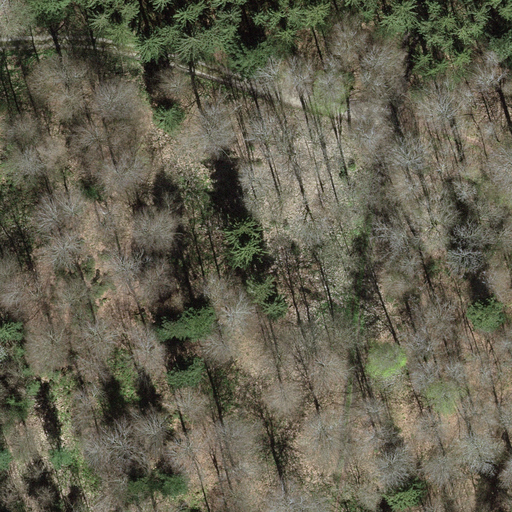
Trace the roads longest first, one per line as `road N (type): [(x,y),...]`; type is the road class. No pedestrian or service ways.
road 1 (track): [(391,117),(151,50),(0,44)]
road 2 (track): [(391,117),(358,299),(334,511)]
road 3 (track): [(391,117),(467,144),(511,172)]
road 4 (track): [(421,0),(391,117)]
